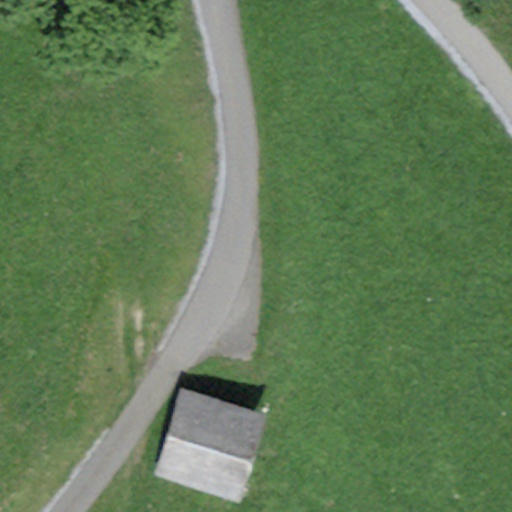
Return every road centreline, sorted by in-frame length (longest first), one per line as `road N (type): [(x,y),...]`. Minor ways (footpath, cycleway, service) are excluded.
road 1 (residential): [(216,0),(236,96),(240,185),(230,252),(200,318),(65,511)]
road 2 (residential): [(511,99),(431,0)]
